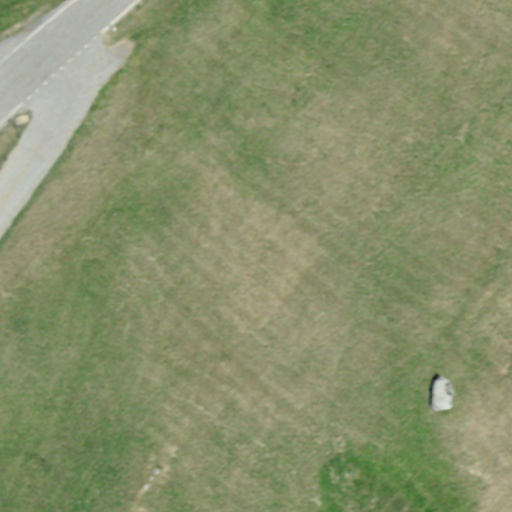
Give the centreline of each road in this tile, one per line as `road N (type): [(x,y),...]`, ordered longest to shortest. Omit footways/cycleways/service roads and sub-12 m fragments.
road 1 (track): [(69,31),(31,163),(0,209)]
road 2 (residential): [(0,93),(108,0)]
